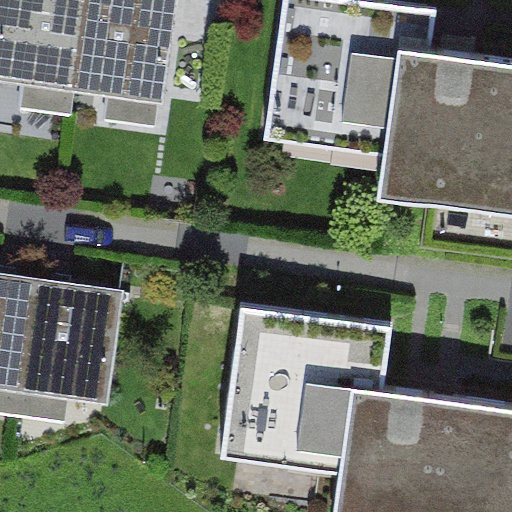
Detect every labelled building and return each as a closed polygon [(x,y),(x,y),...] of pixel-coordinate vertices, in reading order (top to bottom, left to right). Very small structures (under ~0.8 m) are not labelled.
[(91,0),(0,0),(0,81),(78,93),(91,0)] [(178,0),(91,0),(78,93),(164,105),(178,0)] [(511,67),(432,56),(438,13),(351,0),(281,0),(261,137),(385,156),(380,189),(511,208),(511,67)] [(38,280),(0,274),(0,392),(23,395),(38,280)] [(126,291),(38,280),(23,395),(111,407),(126,291)] [(511,511),(511,406),(391,389),(397,346),(242,323),(220,471),(344,489),(340,511),(511,511)]
